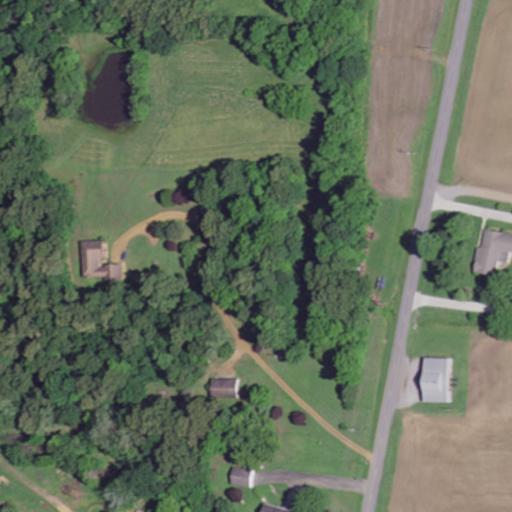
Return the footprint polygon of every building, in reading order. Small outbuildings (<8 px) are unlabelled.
[(511,232),(490,227),(480,271),(501,276),(505,260),(511,261),(511,232)] [(110,249),(110,240),(97,240),(97,249),(110,249)] [(123,281),(122,264),(107,264),(107,281),(123,281)] [(432,402),(458,401),(457,357),(431,357),(432,402)] [(245,378),(216,378),(216,397),(244,397),(245,378)] [(258,469),(236,467),(234,484),(256,486),(258,469)] [(300,511),(301,510),(269,502),(267,511),(300,511)]
